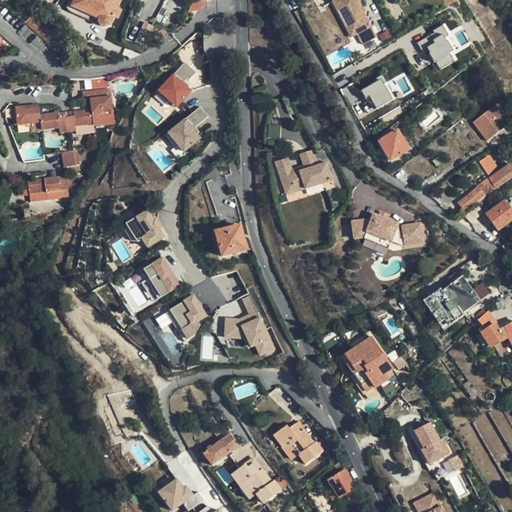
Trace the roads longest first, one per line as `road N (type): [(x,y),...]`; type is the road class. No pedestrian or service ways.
road 1 (tertiary): [(245,127),(259,248),(383,511)]
road 2 (residential): [(511,284),(488,246),(371,166),(284,0)]
road 3 (residential): [(245,127),(194,168),(166,212),(212,297)]
road 4 (residential): [(45,63),(83,74),(153,57),(227,0)]
road 5 (tertiary): [(241,0),(245,127)]
